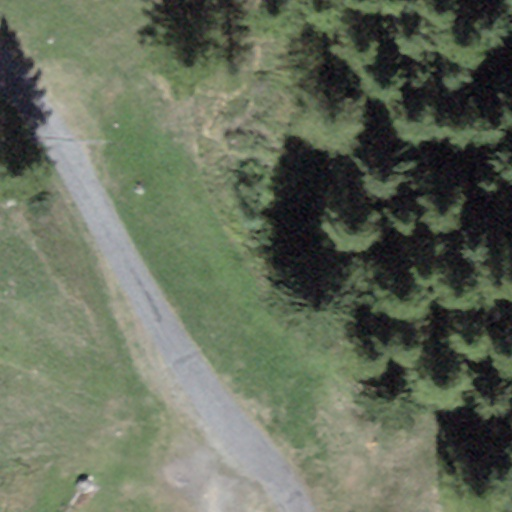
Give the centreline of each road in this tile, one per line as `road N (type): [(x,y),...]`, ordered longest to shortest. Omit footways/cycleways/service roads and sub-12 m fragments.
road 1 (track): [(0,14),(69,81),(119,187),(154,309)]
road 2 (unclassified): [(293,511),(193,385),(154,309)]
